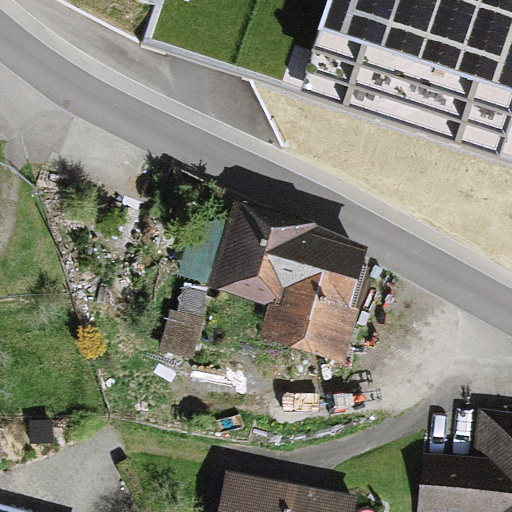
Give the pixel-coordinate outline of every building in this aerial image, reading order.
[(500,163),(511,124),(511,0),(331,0),(300,98),(500,163)] [(270,213),(249,207),(225,282),(284,301),(273,336),(335,355),(363,263),(304,236),(267,224),(270,213)] [(186,358),(196,324),(199,325),(208,296),(186,289),(179,312),(174,310),(162,350),(186,358)] [(477,461),(432,455),(426,503),(435,504),(434,511),(511,511),(511,435),(481,431),(477,461)] [(352,511),(354,505),(227,483),(221,511),(352,511)]
